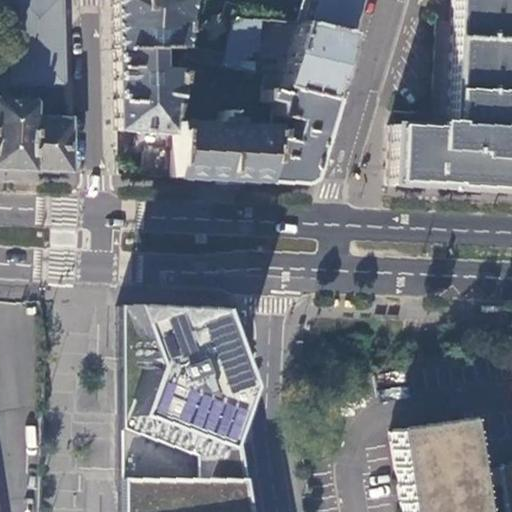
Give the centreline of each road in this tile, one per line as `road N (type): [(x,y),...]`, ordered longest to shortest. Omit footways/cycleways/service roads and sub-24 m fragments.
road 1 (residential): [(274,511),(263,434),(269,267)]
road 2 (primary): [(331,224),(90,218)]
road 3 (residential): [(331,224),(332,193),(388,0)]
road 4 (residential): [(80,0),(90,218)]
road 5 (primary): [(325,269),(511,273)]
road 6 (primary): [(511,232),(331,224)]
road 7 (primary): [(90,260),(269,267)]
